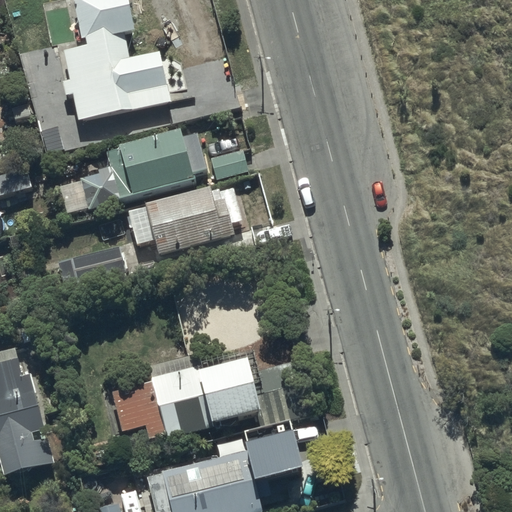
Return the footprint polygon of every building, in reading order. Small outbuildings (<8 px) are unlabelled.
[(70,0),(80,42),(85,41),(87,49),(63,54),(69,82),(61,84),(65,99),(72,97),(79,125),(170,104),(159,56),(130,62),(125,37),(134,34),(126,0),(70,0)] [(110,172),(58,184),(66,217),(193,186),(191,178),(207,174),(198,137),(180,142),(178,134),(105,152),(110,172)] [(244,153),(210,160),(215,182),(249,174),(244,153)] [(25,171),(0,178),(0,199),(31,189),(25,171)] [(210,193),(145,208),(157,259),(234,241),(231,228),(242,225),(234,193),(220,196),(222,202),(212,205),(210,193)] [(126,276),(119,249),(59,266),(67,293),(126,276)] [(0,471),(2,478),(51,467),(31,376),(21,378),(15,351),(0,354),(0,471)] [(150,386),(112,394),(122,435),(146,430),(149,445),(258,421),(260,429),(290,422),(284,394),(253,401),(251,391),(258,389),(251,357),(197,368),(195,358),(146,369),(150,386)] [(248,456),(146,481),(153,511),(260,511),(253,479),(300,467),(290,425),(243,436),(248,456)]
